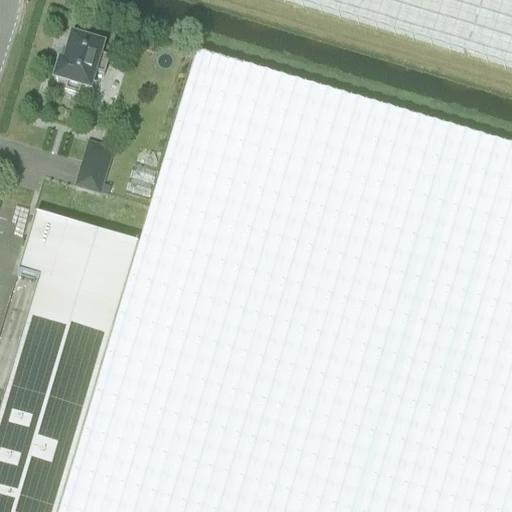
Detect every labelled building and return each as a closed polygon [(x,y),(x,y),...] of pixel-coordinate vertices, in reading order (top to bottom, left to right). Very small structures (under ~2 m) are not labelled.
[(511,0),(281,0),(511,69),(511,0)] [(64,93),(77,97),(80,90),(88,93),(93,75),(103,77),(108,60),(99,57),(101,48),(70,39),(62,65),(58,64),(53,82),(66,86),(64,93)] [(136,249),(58,511),(511,511),(511,151),(194,57),(136,249)] [(87,145),(74,188),(74,189),(98,196),(112,153),(87,145)] [(0,511),(58,511),(136,249),(32,218),(15,277),(37,283),(0,406),(0,511)]
